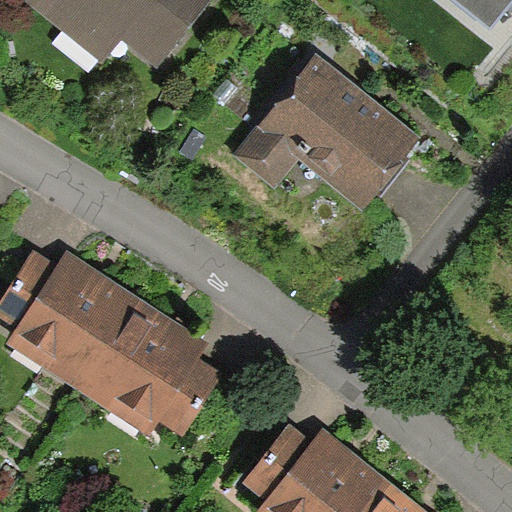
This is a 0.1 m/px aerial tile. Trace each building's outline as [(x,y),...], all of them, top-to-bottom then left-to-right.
[(161,63),(209,0),(35,0),(34,2),(106,57),(124,34),(161,63)] [(511,0),(460,0),(493,25),(511,0)] [(364,204),(416,132),(378,104),(314,57),(242,155),(284,185),(303,159),(364,204)] [(181,438),(222,381),(199,364),(210,348),(183,329),(101,271),(73,251),(63,265),(36,247),(0,297),(0,308),(12,317),(0,333),(0,335),(143,436),(155,420),(181,438)] [(430,511),(427,509),(353,451),(327,430),(316,444),(291,424),(246,480),(263,493),(249,510),(251,511),(430,511)]
